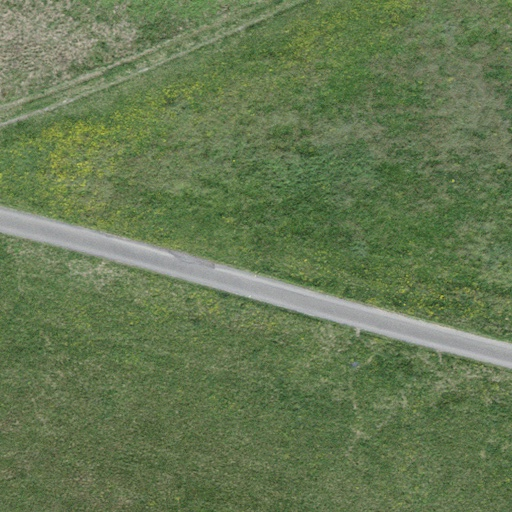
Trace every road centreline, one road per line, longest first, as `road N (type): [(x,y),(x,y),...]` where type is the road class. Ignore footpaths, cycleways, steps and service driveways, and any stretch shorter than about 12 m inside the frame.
road 1 (unclassified): [(0,217),(511,354)]
road 2 (track): [(0,131),(321,0)]
